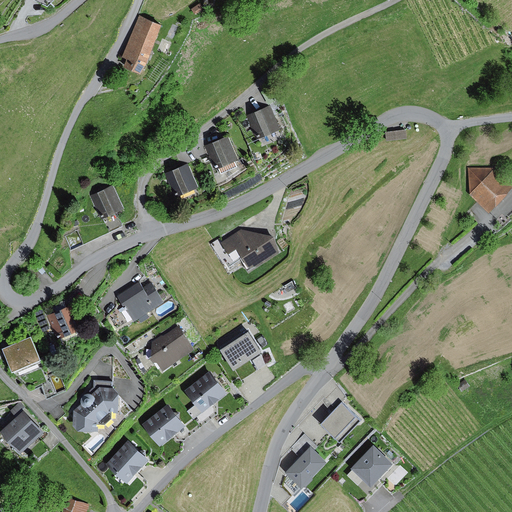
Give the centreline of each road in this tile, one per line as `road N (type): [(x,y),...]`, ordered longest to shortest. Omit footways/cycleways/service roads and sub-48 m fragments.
road 1 (residential): [(152,230),(144,186),(157,164),(331,32),(397,0)]
road 2 (residential): [(19,309),(5,297),(4,279),(36,233),(69,123),(99,84),(139,0)]
road 3 (residential): [(451,132),(426,117),(400,118),(264,194),(152,230)]
road 4 (residential): [(324,371),(361,321),(451,132)]
road 5 (residential): [(324,371),(336,370),(434,264),(511,195)]
road 6 (residential): [(135,511),(213,436),(305,366),(324,371)]
road 7 (residential): [(115,511),(38,410),(0,378)]
road 8 (residential): [(260,511),(283,427),(324,371)]
road 9 (track): [(386,511),(511,417)]
road 10 (residential): [(152,230),(19,309)]
